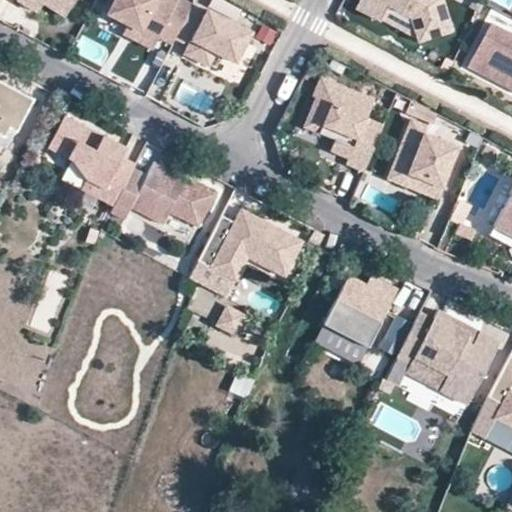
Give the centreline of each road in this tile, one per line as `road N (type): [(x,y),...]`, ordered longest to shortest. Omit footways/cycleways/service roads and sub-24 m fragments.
road 1 (residential): [(238,165),(431,266),(511,295)]
road 2 (residential): [(0,41),(238,165)]
road 3 (residential): [(324,0),(238,165)]
